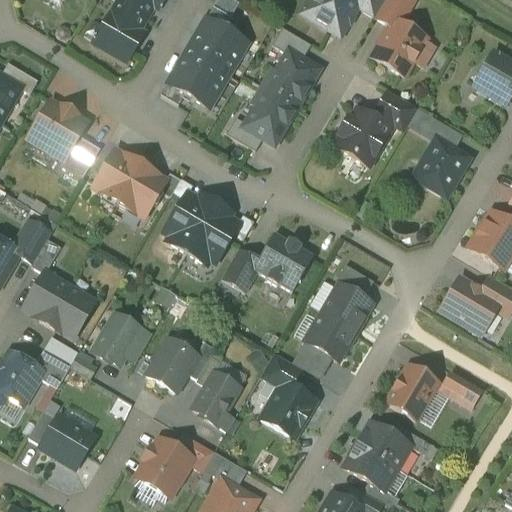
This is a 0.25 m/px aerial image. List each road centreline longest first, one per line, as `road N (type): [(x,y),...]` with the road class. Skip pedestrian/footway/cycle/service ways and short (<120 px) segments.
road 1 (residential): [(421,281),(287,511)]
road 2 (residential): [(421,281),(511,125)]
road 3 (residential): [(127,109),(152,138),(275,199)]
road 4 (residential): [(275,199),(421,281)]
road 5 (residential): [(0,29),(127,109)]
road 6 (residential): [(275,199),(340,79)]
road 7 (residential): [(127,109),(190,0)]
